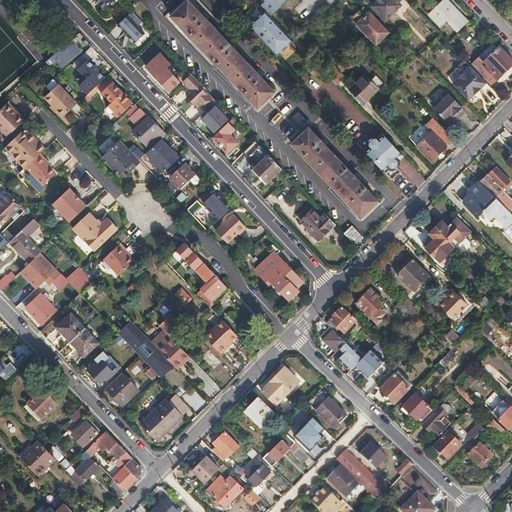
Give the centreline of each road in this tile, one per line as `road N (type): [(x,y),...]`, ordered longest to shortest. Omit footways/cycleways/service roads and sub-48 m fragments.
road 1 (residential): [(335,289),(63,0)]
road 2 (unclassified): [(292,334),(248,298),(204,241),(114,197),(48,118)]
road 3 (residential): [(511,104),(335,289)]
road 4 (residential): [(163,469),(0,304)]
road 5 (unknown): [(436,184),(292,49)]
road 6 (residential): [(292,334),(163,469)]
road 7 (unclassified): [(269,511),(370,411)]
road 8 (residential): [(471,508),(370,411)]
